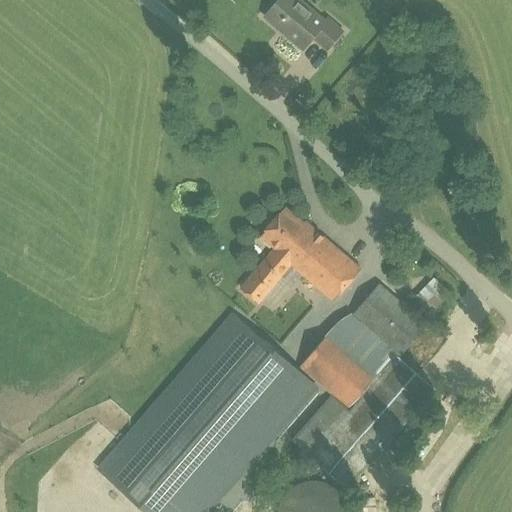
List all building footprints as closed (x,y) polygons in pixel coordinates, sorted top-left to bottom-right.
[(302,48),(312,36),(327,49),(342,30),(328,18),(325,21),(301,0),(278,0),(264,17),(302,48)] [(361,269),(308,223),(305,221),(303,222),(285,207),(261,236),(274,248),(241,287),(257,303),(262,297),(274,308),(302,274),(332,299),(361,269)] [(331,393),(291,439),(309,455),(347,489),(436,387),(400,357),(427,323),(379,282),(350,315),(346,311),(298,366),(331,393)] [(276,335),(292,351),(331,313),(315,296),(276,335)] [(149,511),(208,511),(317,387),(232,313),(98,468),(149,511)] [(303,483),(299,484),(294,487),(290,490),(285,496),(281,502),(279,508),(278,511),(348,511),(348,510),(346,505),(344,499),(341,494),(336,489),(331,486),(325,483),(319,481),(314,481),(308,481),(303,483)]
